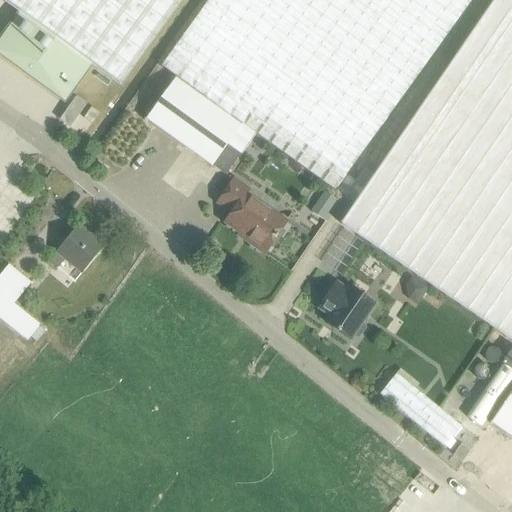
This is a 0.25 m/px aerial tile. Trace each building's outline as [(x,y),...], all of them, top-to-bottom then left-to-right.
[(0,0),(18,13),(91,66),(118,86),(180,0),(0,0)] [(209,0),(161,67),(176,78),(255,135),(336,192),(406,93),(473,0),(209,0)] [(511,343),(511,0),(495,0),(406,132),(340,226),(357,237),(511,343)] [(18,13),(0,38),(0,56),(63,103),(91,66),(18,13)] [(241,156),(255,135),(176,78),(146,121),(211,168),(227,146),(241,156)] [(141,92),(157,102),(164,91),(148,81),(141,92)] [(75,98),(59,121),(70,128),(86,105),(75,98)] [(91,108),(83,120),(91,126),(100,115),(91,108)] [(153,173),(145,194),(172,204),(179,183),(153,173)] [(264,255),(285,223),(245,195),(248,191),(233,181),(217,204),(231,214),(224,224),(249,241),(247,244),(264,255)] [(324,193),(311,213),(325,222),(325,223),(339,203),(324,193)] [(80,276),(103,249),(76,227),(47,263),(56,271),(63,262),(80,276)] [(0,319),(26,341),(38,327),(12,306),(29,284),(8,268),(0,278),(0,319)] [(364,329),(363,325),(360,323),(373,305),(349,288),(347,291),(335,283),(318,309),(330,317),(325,324),(349,340),(352,337),(354,338),(358,338),(364,329)] [(511,347),(501,364),(511,371),(511,347)] [(396,375),(379,396),(445,449),(461,429),(396,375)] [(511,392),(489,426),(511,441),(511,392)] [(460,445),(452,457),(462,463),(470,451),(460,445)]
